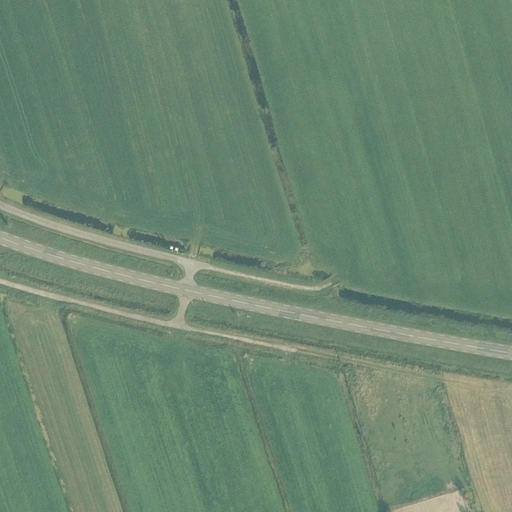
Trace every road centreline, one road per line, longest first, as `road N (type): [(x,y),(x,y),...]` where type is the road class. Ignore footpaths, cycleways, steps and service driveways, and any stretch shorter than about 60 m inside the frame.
road 1 (secondary): [(511,352),(185,289)]
road 2 (unclassified): [(190,262),(0,203)]
road 3 (secondary): [(185,289),(0,237)]
road 4 (unclassified): [(0,280),(179,325)]
road 5 (unclassified): [(179,325),(335,358)]
road 6 (track): [(339,277),(308,287),(206,266)]
